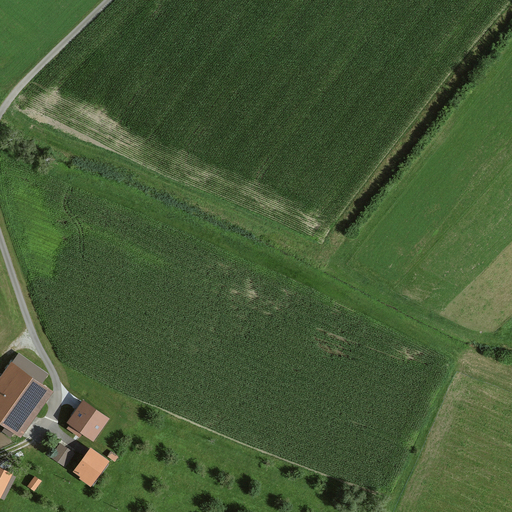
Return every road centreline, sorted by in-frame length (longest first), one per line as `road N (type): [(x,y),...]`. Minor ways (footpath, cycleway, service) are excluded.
road 1 (track): [(32,437),(56,406),(58,387),(0,237)]
road 2 (track): [(0,114),(108,0)]
